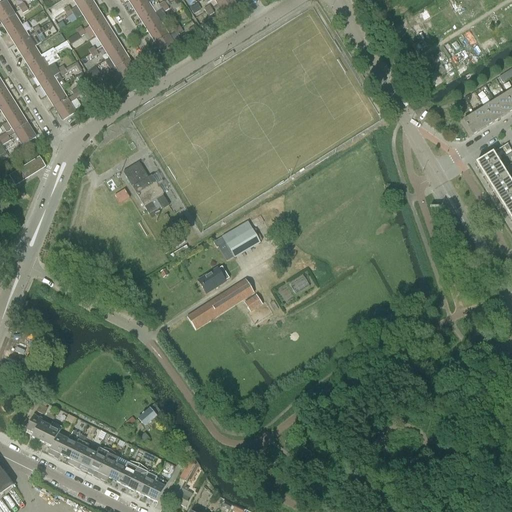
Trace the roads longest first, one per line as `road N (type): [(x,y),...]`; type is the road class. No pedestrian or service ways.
road 1 (tertiary): [(339,0),(434,175)]
road 2 (unclassified): [(21,263),(148,342)]
road 3 (residential): [(125,511),(0,448)]
road 4 (tertiary): [(21,263),(71,146)]
road 5 (residential): [(0,44),(71,146)]
